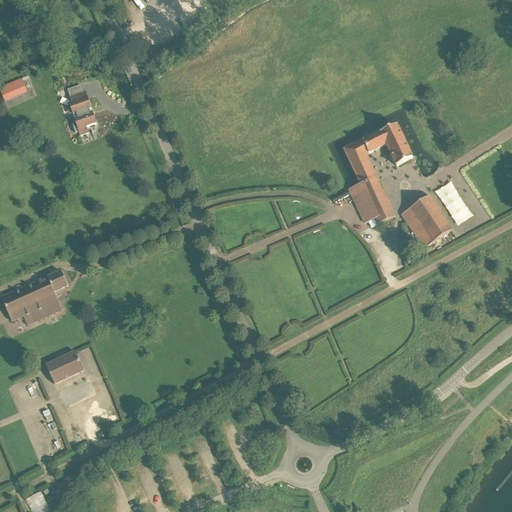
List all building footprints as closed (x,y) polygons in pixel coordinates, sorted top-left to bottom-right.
[(8,101),(29,92),(24,79),(3,88),(8,101)] [(88,92),(86,93),(83,86),(70,90),(74,103),(72,104),(76,116),(78,115),(79,118),(77,119),(78,122),(74,123),(78,134),(82,133),(83,137),(91,135),(89,128),(99,125),(95,113),(92,114),(91,111),(94,110),(88,92)] [(361,184),(349,190),(365,224),(376,219),(379,224),(394,218),(365,156),(387,146),(391,155),(389,156),(393,165),(395,163),(397,168),(413,159),(397,125),(379,133),(367,139),(344,150),(361,184)] [(425,249),(452,231),(429,197),(402,215),(425,249)] [(108,256),(89,264),(92,272),(111,264),(108,256)] [(62,310),(54,292),(68,286),(61,272),(4,297),(1,298),(11,321),(13,320),(36,311),(39,319),(62,310)] [(55,385),(84,371),(75,352),(46,366),(55,385)]
